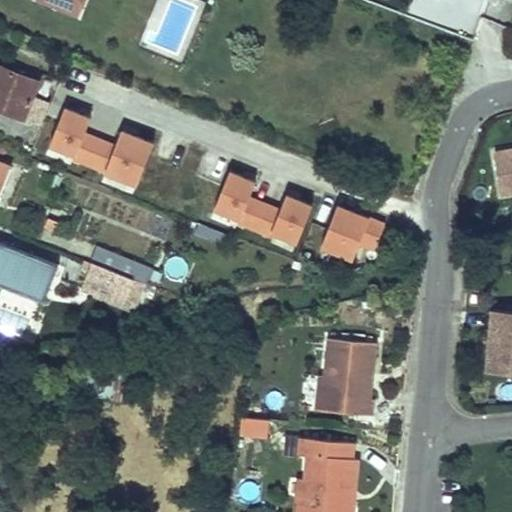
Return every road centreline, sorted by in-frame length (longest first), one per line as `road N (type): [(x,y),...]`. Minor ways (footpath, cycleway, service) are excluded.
road 1 (residential): [(436,203),(438,303),(426,436)]
road 2 (residential): [(436,203),(469,115),(511,94)]
